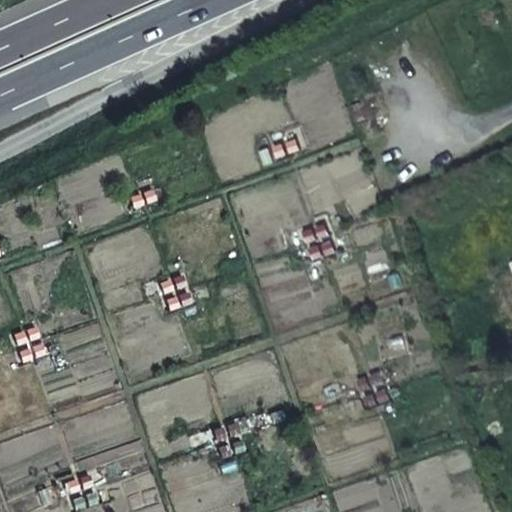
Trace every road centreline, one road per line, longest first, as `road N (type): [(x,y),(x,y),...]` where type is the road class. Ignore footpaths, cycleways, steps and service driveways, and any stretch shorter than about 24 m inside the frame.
road 1 (trunk): [(0,97),(216,0)]
road 2 (trunk): [(114,0),(0,50)]
